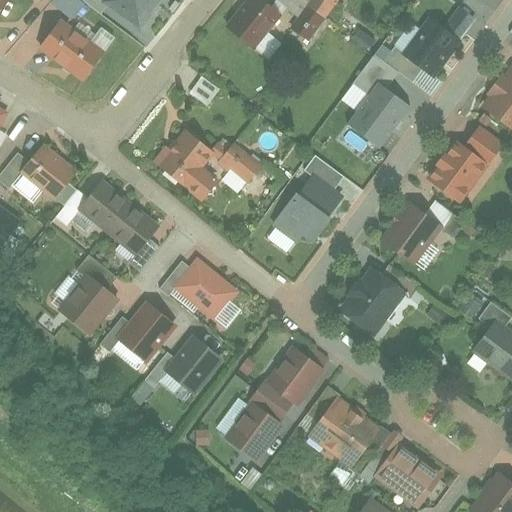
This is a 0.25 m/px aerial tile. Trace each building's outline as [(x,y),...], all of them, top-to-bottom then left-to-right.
[(60,0),(82,16),(94,0),(60,0)] [(160,0),(99,0),(98,2),(137,32),(160,0)] [(279,0),(235,0),(223,17),(266,50),(280,31),(266,20),(281,1),(279,0)] [(294,6),(284,19),(303,33),(328,0),(285,0),(294,6)] [(59,7),(36,37),(79,69),(101,38),(59,7)] [(432,76),(473,21),(459,10),(443,31),(430,22),(405,55),(432,76)] [(511,50),(502,64),(498,61),(486,78),(490,81),(479,96),(511,120),(511,50)] [(217,78),(198,63),(183,83),(202,98),(217,78)] [(362,71),(351,85),(366,96),(376,82),(362,71)] [(411,107),(378,83),(347,125),(380,149),(411,107)] [(0,113),(9,100),(0,94),(0,113)] [(456,125),(424,168),(458,194),(504,132),(477,112),(463,130),(456,125)] [(164,133),(150,151),(198,188),(218,163),(203,152),(214,138),(184,114),(167,136),(164,133)] [(77,156),(41,127),(16,159),(52,188),(77,156)] [(230,131),(214,151),(225,161),(227,158),(244,171),(249,166),(267,181),(279,165),(261,151),(259,153),(230,131)] [(160,211),(103,165),(98,171),(87,163),(68,187),(79,195),(77,198),(134,243),(128,251),(140,260),(159,235),(148,226),(160,211)] [(23,183),(0,165),(0,197),(7,203),(23,183)] [(326,218),(341,197),(313,177),(298,197),(296,196),(275,225),(296,241),(302,234),(312,241),(328,220),(326,218)] [(408,187),(377,228),(412,255),(438,220),(451,230),(460,218),(469,225),(474,217),(472,216),(466,211),(464,213),(451,203),(453,202),(427,182),(417,194),(408,187)] [(466,211),(472,216),(478,208),(472,203),(466,211)] [(0,247),(19,222),(0,207),(0,247)] [(238,278),(196,244),(187,254),(181,249),(159,276),(169,284),(172,280),(211,312),(214,309),(225,317),(241,298),(230,289),(238,278)] [(88,327),(119,288),(107,278),(116,267),(88,245),(70,267),(67,265),(52,284),(54,286),(48,294),(55,299),(54,301),(88,327)] [(354,288),(340,307),(376,334),(389,317),(394,320),(403,308),(400,306),(407,297),(424,309),(427,306),(441,316),(449,305),(416,280),(420,275),(387,252),(382,259),(378,256),(368,269),(361,264),(347,283),(354,288)] [(473,307),(484,293),(468,280),(455,297),(471,310),(473,307)] [(178,312),(146,288),(123,319),(114,313),(99,333),(107,340),(109,337),(137,358),(143,349),(147,352),(178,312)] [(485,316),(468,339),(470,340),(465,347),(479,358),(484,351),(509,370),(511,365),(511,317),(505,313),(511,306),(488,288),(484,293),(473,307),(485,316)] [(225,345),(192,320),(173,346),(165,340),(128,389),(136,394),(162,360),(195,385),(225,345)] [(294,397),(326,357),(294,332),(263,372),(259,369),(248,383),(252,387),(220,428),(251,453),(284,411),(278,407),(289,393),(294,397)] [(238,359),(247,366),(257,353),(248,346),(238,359)] [(346,456),(379,415),(327,373),(304,402),(313,409),(303,421),(308,425),(303,432),(315,442),(320,435),(346,456)] [(362,456),(415,497),(441,463),(398,429),(402,425),(392,417),(362,456)] [(208,436),(208,419),(194,419),(193,435),(208,436)] [(511,511),(511,470),(497,459),(467,500),(483,511),(511,511)] [(405,511),(406,511),(370,483),(347,511),(405,511)] [(319,511),(321,510),(308,500),(298,511),(319,511)]
